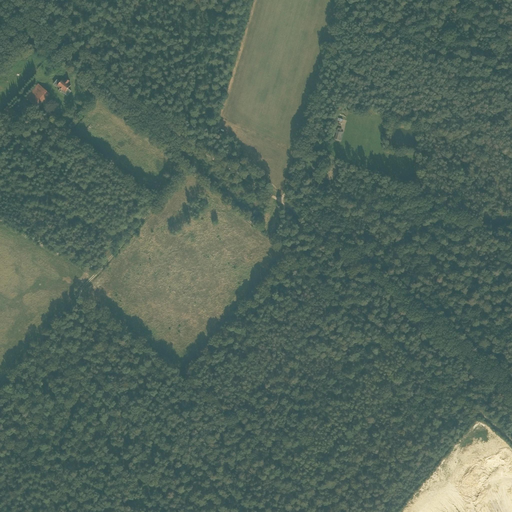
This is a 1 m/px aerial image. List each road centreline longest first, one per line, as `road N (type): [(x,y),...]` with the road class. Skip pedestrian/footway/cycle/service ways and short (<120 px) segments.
road 1 (track): [(5,0),(114,91),(281,204)]
road 2 (track): [(263,229),(511,440)]
road 3 (track): [(0,384),(181,172),(175,129)]
road 4 (track): [(511,387),(281,204)]
road 5 (track): [(180,370),(344,511)]
road 6 (track): [(281,204),(341,0)]
road 7 (track): [(463,348),(331,511)]
road 8 (track): [(180,370),(287,252)]
road 9 (track): [(413,511),(465,451),(511,454)]
